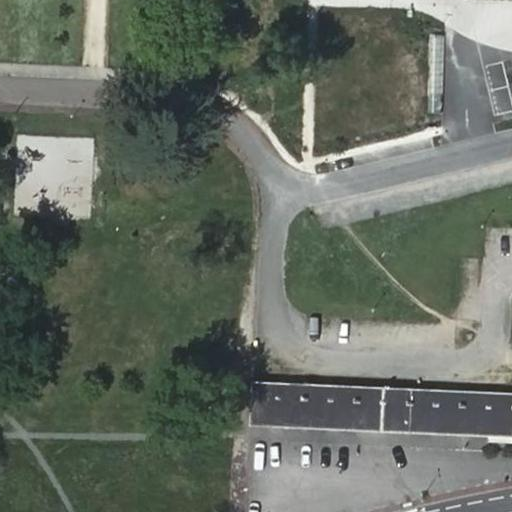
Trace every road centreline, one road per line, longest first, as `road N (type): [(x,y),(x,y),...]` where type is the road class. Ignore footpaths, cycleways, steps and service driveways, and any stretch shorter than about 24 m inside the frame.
road 1 (unclassified): [(511,145),(308,191),(202,105),(0,87)]
road 2 (unknown): [(302,511),(326,488),(511,465)]
